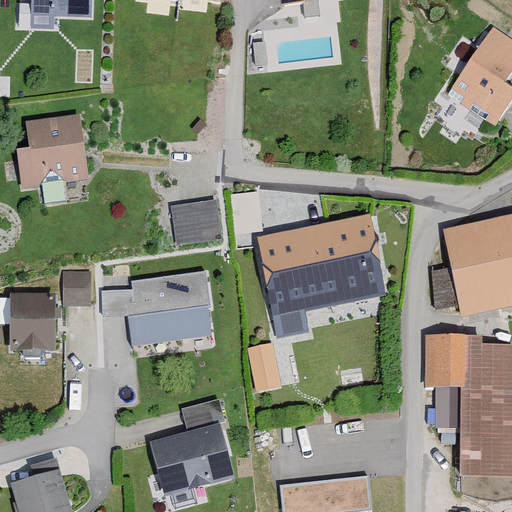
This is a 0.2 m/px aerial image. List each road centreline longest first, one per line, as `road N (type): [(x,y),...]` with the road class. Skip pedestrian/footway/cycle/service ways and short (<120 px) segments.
road 1 (residential): [(240,0),(232,167),(415,193),(435,214)]
road 2 (unclassified): [(435,214),(417,268),(408,511)]
road 3 (residential): [(0,455),(97,427),(98,372)]
